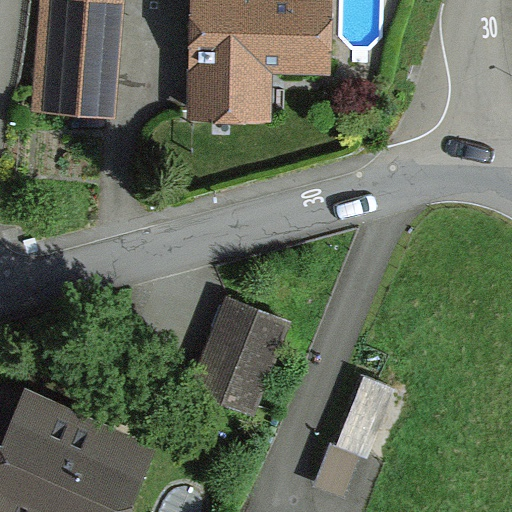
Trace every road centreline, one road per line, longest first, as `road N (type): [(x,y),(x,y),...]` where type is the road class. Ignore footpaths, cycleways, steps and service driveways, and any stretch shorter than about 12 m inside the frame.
road 1 (residential): [(465,180),(340,199),(0,294)]
road 2 (residential): [(465,180),(472,0)]
